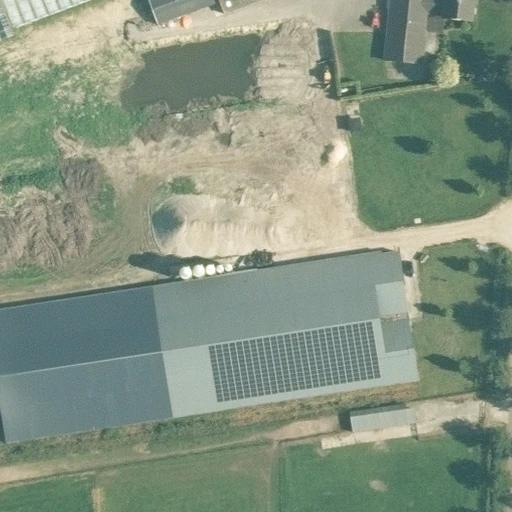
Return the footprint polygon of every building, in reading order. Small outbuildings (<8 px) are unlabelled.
[(0,0),(0,40),(14,36),(11,28),(87,0),(0,0)] [(260,0),(147,0),(157,24),(219,1),(224,14),(260,0)] [(391,0),(385,60),(401,62),(421,64),(427,13),(444,15),(444,18),(471,21),(472,0),(391,0)] [(0,141),(136,121),(135,117),(321,88),(311,20),(107,52),(107,56),(0,72),(0,141)] [(126,20),(36,33),(39,59),(129,47),(126,20)] [(0,407),(5,443),(418,381),(398,252),(397,252),(381,255),(381,253),(0,310),(0,407)] [(350,413),(353,433),(416,423),(413,403),(350,413)]
